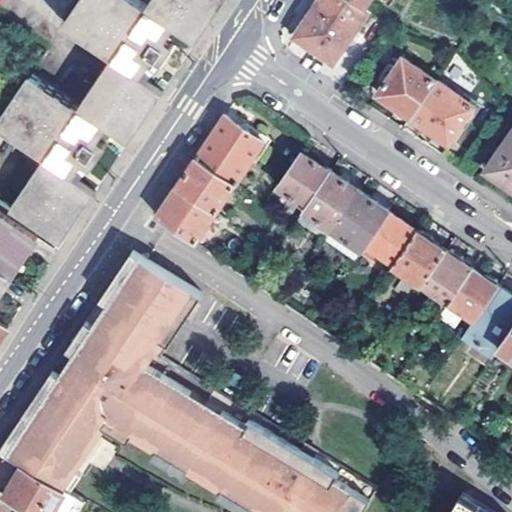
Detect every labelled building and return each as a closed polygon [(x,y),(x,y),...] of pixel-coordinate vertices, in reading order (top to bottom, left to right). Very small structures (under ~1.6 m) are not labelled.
[(47,158),(14,208),(63,240),(97,190),(76,176),(80,169),(82,166),(84,163),(92,168),(108,145),(100,138),(108,126),(130,140),(163,89),(143,76),(147,68),(149,65),(152,62),(160,67),(176,43),(167,38),(176,24),(197,38),(214,14),(221,3),(222,0),(152,0),(148,6),(169,20),(160,33),(152,28),(145,35),(134,28),(130,34),(142,42),(136,51),(145,57),(135,71),(115,57),(80,107),(102,122),(93,134),(85,128),(79,137),(66,129),(62,136),(73,144),(68,152),(77,158),(69,171),(47,158)] [(138,0),(82,0),(66,25),(115,57),(130,34),(134,28),(148,6),(138,0)] [(367,8),(355,0),(322,0),(315,11),(298,36),(335,62),(370,10),(367,8)] [(379,93),(413,116),(438,79),(404,56),(397,66),(391,62),(385,71),(391,75),(379,93)] [(80,107),(32,75),(19,95),(6,113),(0,121),(0,127),(47,158),(62,136),(66,129),(80,107)] [(438,79),(413,116),(450,142),(475,104),(438,79)] [(0,108),(6,113),(19,95),(13,91),(10,95),(5,93),(0,99),(0,108)] [(236,183),(252,160),(262,145),(265,141),(225,114),(197,156),(236,182),(236,183)] [(511,131),(488,167),(511,184),(511,131)] [(271,151),(262,145),(252,160),(261,166),(271,151)] [(301,150),(277,185),(307,205),(331,171),(301,150)] [(177,185),(215,211),(236,182),(197,156),(188,169),(177,185)] [(332,228),(359,189),(331,171),(307,205),(305,209),(332,228)] [(169,197),(157,216),(194,241),(215,211),(177,185),(169,197)] [(362,248),(367,241),(389,210),(359,189),(332,228),(362,248)] [(0,268),(11,275),(12,276),(40,236),(0,210),(0,268)] [(367,241),(397,262),(419,230),(389,210),(367,241)] [(418,291),(424,284),(447,250),(419,230),(397,262),(395,264),(406,272),(395,287),(409,296),(415,289),(418,291)] [(449,302),(473,267),(447,250),(424,284),(449,302)] [(107,304),(140,256),(133,251),(101,300),(107,304)] [(358,511),(372,490),(315,451),(310,457),(300,449),(304,444),(165,352),(201,296),(140,256),(107,304),(93,326),(75,354),(61,374),(44,401),(100,438),(108,426),(124,436),(128,428),(154,444),(185,465),(218,486),(249,506),(257,511),(358,511)] [(499,284),(473,267),(449,302),(440,314),(454,324),(463,311),(475,319),(499,284)] [(0,293),(11,275),(0,268),(0,293)] [(499,345),(511,326),(511,293),(499,284),(475,319),(465,332),(494,353),(499,345)] [(0,338),(6,329),(10,324),(0,317),(0,338)] [(68,349),(75,354),(93,326),(87,321),(68,349)] [(511,326),(499,345),(511,354),(511,326)] [(465,332),(457,345),(486,364),(494,353),(465,332)] [(55,370),(1,451),(9,456),(30,424),(38,411),(44,401),(61,374),(55,370)] [(100,438),(44,401),(38,411),(30,424),(86,460),(100,438)] [(30,424),(9,456),(27,466),(73,492),(84,473),(79,470),(86,460),(30,424)] [(185,465),(154,444),(149,451),(181,472),(185,465)] [(315,451),(304,444),(300,449),(310,457),(315,451)] [(73,492),(27,466),(16,483),(8,496),(34,511),(57,511),(60,507),(69,511),(80,511),(88,501),(73,492)] [(245,511),(249,506),(218,486),(214,493),(242,511),(245,511)]
